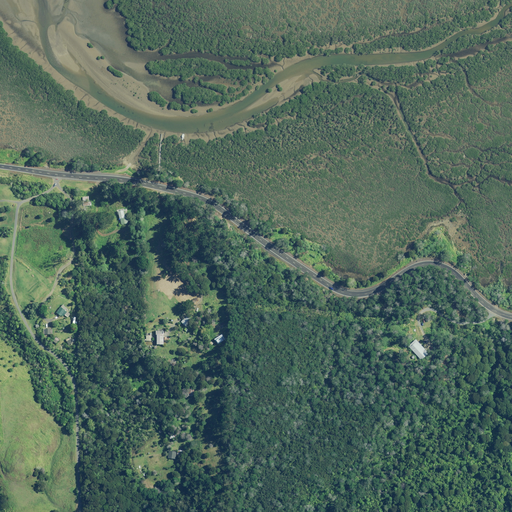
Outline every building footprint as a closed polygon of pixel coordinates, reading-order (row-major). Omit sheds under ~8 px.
[(129,223),(126,210),(125,210),(124,208),(121,209),(121,211),(119,211),(120,219),(121,218),(122,225),(129,223)] [(61,316),(62,315),(63,316),(65,314),(68,317),(71,314),(67,311),(69,309),(63,305),(57,313),(61,316)] [(182,321),(186,327),(189,325),(190,326),(194,323),(189,316),(182,321)] [(226,339),(223,334),(215,339),(218,344),(226,339)] [(429,353),(417,341),(410,347),(422,360),(429,353)] [(177,454),(177,452),(169,451),(169,458),(176,459),(176,457),(178,457),(179,456),(183,456),(183,449),(178,449),(178,454),(177,454)]
